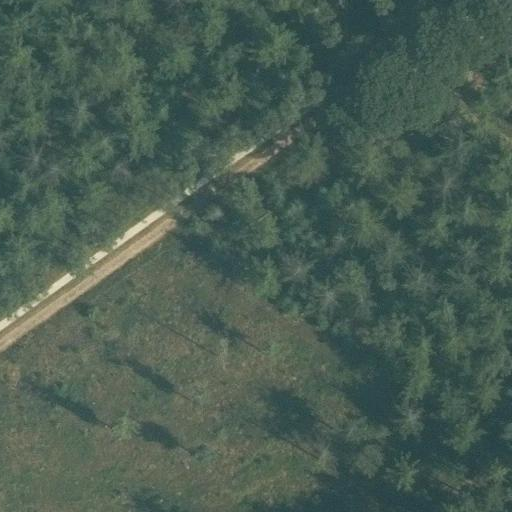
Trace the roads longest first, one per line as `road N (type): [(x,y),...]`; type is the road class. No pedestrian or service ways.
road 1 (track): [(0,345),(394,71)]
road 2 (track): [(394,71),(495,0)]
